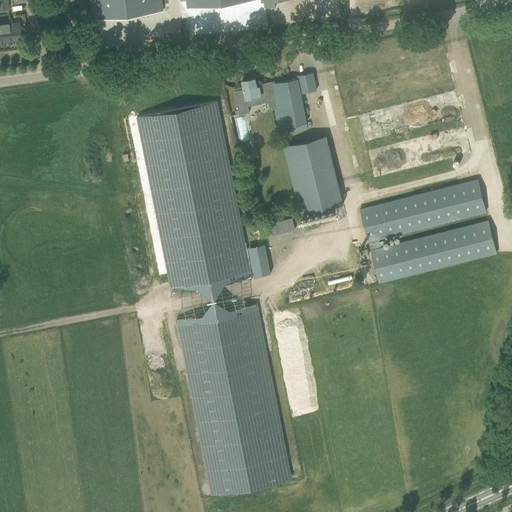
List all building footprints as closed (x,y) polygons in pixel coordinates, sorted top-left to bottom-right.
[(0,0),(0,11),(9,10),(7,0),(0,0)] [(162,0),(91,0),(93,19),(164,10),(162,0)] [(18,22),(9,23),(8,18),(0,19),(0,41),(21,38),(18,22)] [(244,89),(234,90),(239,114),(249,112),(246,97),(259,94),(261,103),(268,102),(269,108),(274,107),(278,127),(280,134),(308,128),(306,121),(301,93),(317,90),(315,82),(313,72),(297,75),(298,78),(257,86),(255,77),(242,80),(244,89)] [(136,116),(171,292),(176,318),(211,495),(292,479),(217,100),(136,116)] [(326,135),(283,145),(300,213),(343,203),(326,135)] [(488,220),(381,247),(379,239),(486,212),(477,179),(360,209),(379,282),(496,253),(488,220)] [(266,253),(251,256),(255,276),(270,273),(266,253)]
